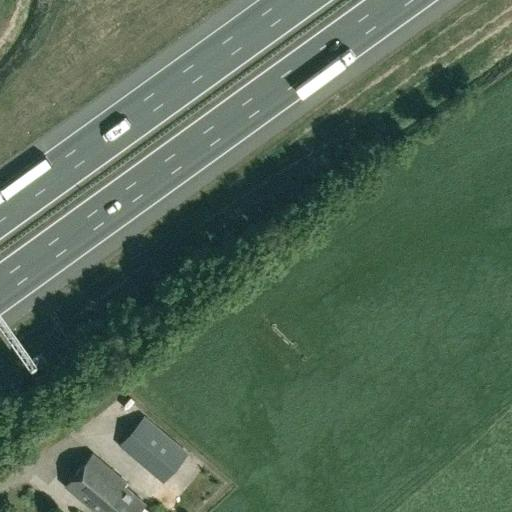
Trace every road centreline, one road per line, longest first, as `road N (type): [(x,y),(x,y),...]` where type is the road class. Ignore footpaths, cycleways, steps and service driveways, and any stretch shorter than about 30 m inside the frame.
road 1 (motorway): [(0,290),(402,0)]
road 2 (motorway): [(294,0),(0,212)]
